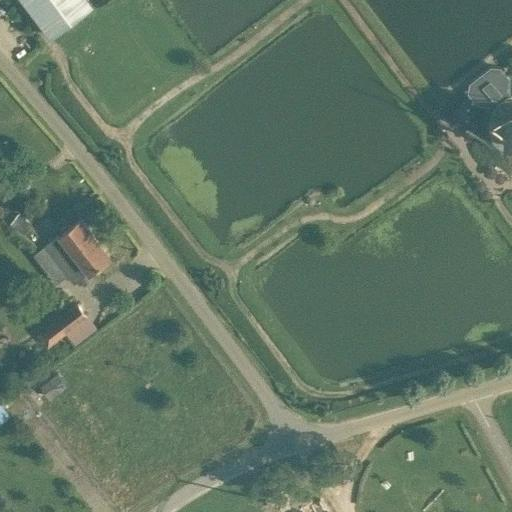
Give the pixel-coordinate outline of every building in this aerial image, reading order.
[(25,0),(52,34),(93,2),(91,0),(25,0)] [(511,109),(504,116),(502,131),(511,143),(511,109)] [(19,229),(27,218),(19,212),(11,223),(19,229)] [(81,216),(65,228),(34,252),(56,280),(66,272),(74,281),(88,270),(89,271),(111,254),(81,216)] [(55,317),(65,331),(87,314),(77,300),(55,317)] [(66,383),(57,371),(40,383),(49,396),(66,383)] [(329,511),(321,497),(297,511),(329,511)]
